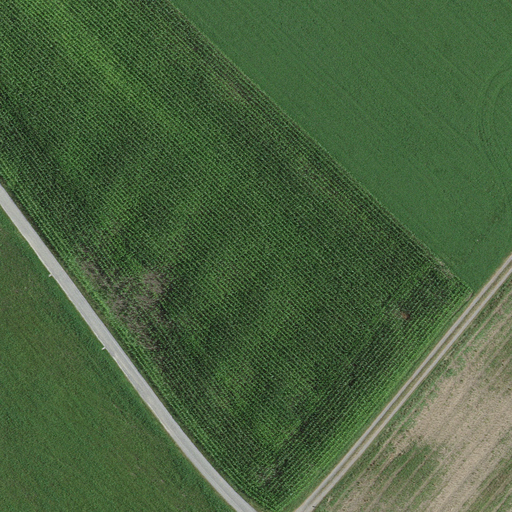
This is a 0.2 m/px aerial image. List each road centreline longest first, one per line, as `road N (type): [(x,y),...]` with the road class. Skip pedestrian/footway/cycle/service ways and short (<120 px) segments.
road 1 (track): [(0,189),(196,453),(256,511)]
road 2 (track): [(511,261),(306,511)]
